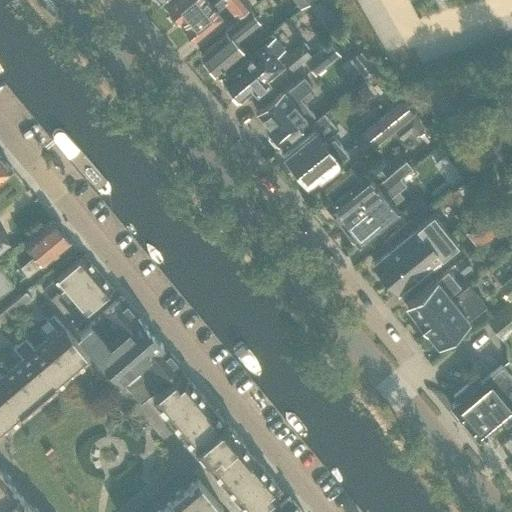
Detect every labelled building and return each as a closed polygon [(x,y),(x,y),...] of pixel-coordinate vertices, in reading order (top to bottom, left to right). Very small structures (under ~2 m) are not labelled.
[(227,2),(237,14),(254,0),(217,0),(212,4),(208,0),(171,0),(166,5),(167,6),(166,12),(172,20),(178,20),(192,37),(220,14),(217,10),(227,2)] [(293,0),(300,8),(310,0),(293,0)] [(229,31),(201,53),(216,71),(244,49),(237,41),(261,20),(251,8),(227,28),(229,31)] [(232,79),(229,81),(228,86),(234,95),(240,96),(251,86),(253,87),(259,88),(265,82),(266,77),(281,64),(274,56),(284,48),(274,36),(228,74),(232,79)] [(314,75),(339,55),(329,42),(304,62),(314,75)] [(292,70),(310,54),(301,43),(282,58),(292,70)] [(15,63),(0,75),(0,83),(60,156),(78,141),(15,63)] [(279,141),(280,143),(314,116),(303,103),(312,96),(307,90),(312,87),(302,75),(257,112),(270,129),(269,136),(274,142),(279,141)] [(404,120),(413,113),(402,101),(355,139),(365,152),(404,120)] [(413,113),(404,120),(415,134),(424,126),(413,113)] [(315,129),(284,154),(306,180),(315,172),(319,177),(348,153),(334,136),(327,142),(318,131),(317,132),(315,129)] [(0,178),(12,169),(0,155),(0,178)] [(332,197),(325,203),(341,222),(410,168),(405,161),(385,177),(380,171),(370,178),(364,171),(357,176),(350,168),(325,189),(332,197)] [(410,168),(341,222),(358,243),(398,212),(392,204),(401,197),(396,191),(416,175),(410,168)] [(426,204),(419,196),(402,211),(408,219),(426,204)] [(475,244),(503,221),(493,209),(465,232),(475,244)] [(374,262),(398,291),(457,242),(432,211),(415,226),(416,227),(374,262)] [(53,220),(52,219),(24,240),(34,252),(20,264),(27,273),(69,240),(60,228),(61,226),(55,220),(53,220)] [(0,244),(8,237),(0,228),(0,244)] [(49,298),(57,306),(64,299),(98,271),(84,254),(56,275),(64,285),(49,298)] [(463,256),(455,263),(462,271),(470,264),(463,256)] [(0,292),(13,281),(0,265),(0,292)] [(447,269),(406,302),(422,321),(452,296),(449,292),(455,288),(459,284),(453,278),(447,269)] [(64,299),(57,306),(62,313),(77,300),(85,309),(113,288),(98,271),(64,299)] [(511,298),(511,275),(498,287),(509,300),(511,298)] [(452,296),(422,321),(437,340),(477,307),(484,302),(468,283),(458,291),(452,296)] [(10,299),(17,307),(32,294),(25,286),(10,299)] [(179,364),(136,315),(120,296),(87,323),(79,331),(94,349),(123,383),(132,391),(140,401),(156,388),(152,383),(160,376),(161,378),(179,364)] [(10,299),(0,307),(0,317),(2,320),(17,307),(10,299)] [(511,300),(488,321),(503,339),(511,331),(511,300)] [(47,338),(72,369),(89,354),(54,313),(48,318),(57,330),(47,338)] [(20,341),(55,383),(72,369),(47,338),(36,348),(25,336),(20,341)] [(13,367),(39,397),(55,383),(20,341),(14,346),(24,357),(13,367)] [(457,399),(450,405),(478,439),(501,420),(506,426),(511,420),(511,397),(507,392),(511,388),(511,375),(502,364),(482,380),(478,375),(454,395),(457,399)] [(0,384),(22,411),(39,397),(13,367),(3,376),(0,372),(0,384)] [(183,371),(153,397),(167,414),(197,388),(183,371)] [(0,418),(5,425),(22,411),(0,384),(0,418)] [(211,405),(197,388),(167,414),(181,431),(211,405)] [(181,431),(195,448),(226,422),(211,405),(181,431)] [(230,427),(226,422),(195,448),(200,454),(248,511),(254,511),(282,488),(239,437),(230,427)] [(0,511),(20,495),(0,470),(0,511)] [(163,506),(168,511),(219,511),(223,508),(197,477),(163,506)] [(0,511),(34,511),(20,495),(0,511)] [(302,511),(289,496),(267,511),(302,511)]
